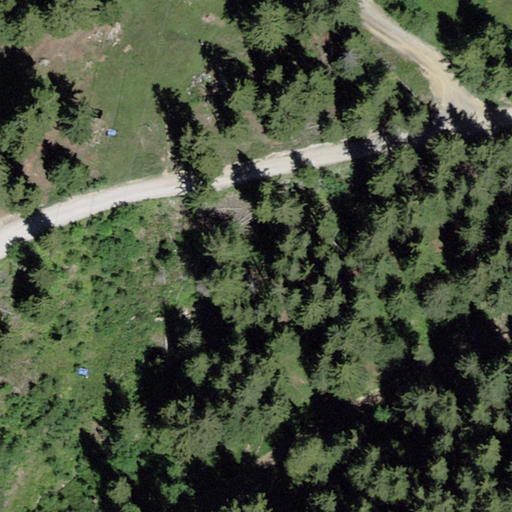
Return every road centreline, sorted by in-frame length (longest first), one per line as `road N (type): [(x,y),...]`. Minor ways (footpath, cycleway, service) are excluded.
road 1 (track): [(497,127),(91,207),(0,245)]
road 2 (track): [(210,511),(511,339)]
road 3 (track): [(497,127),(416,52),(340,0)]
